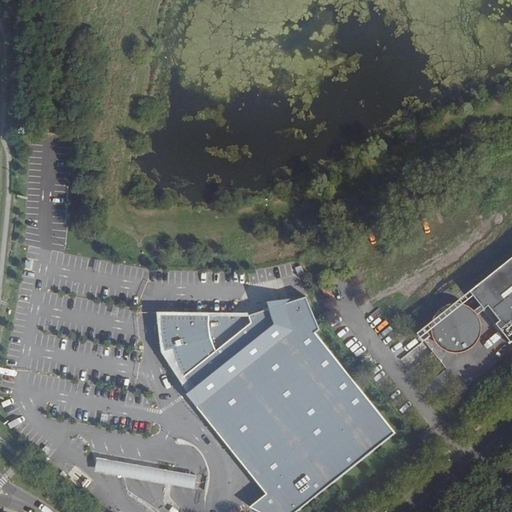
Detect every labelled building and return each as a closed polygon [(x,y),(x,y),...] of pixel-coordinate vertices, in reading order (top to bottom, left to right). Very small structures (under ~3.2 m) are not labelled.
[(511,251),(416,328),(464,388),(511,350),(511,251)] [(307,297),(270,309),(251,316),(250,313),(160,313),(166,357),(178,355),(178,362),(186,378),(198,393),(200,392),(207,400),(199,407),(219,432),(268,494),(251,507),(259,511),(297,511),(396,433),(316,333),(321,329),(307,297)] [(379,360),(384,355),(375,343),(370,348),(379,360)] [(178,355),(166,357),(174,369),(181,379),(199,407),(207,400),(200,392),(198,393),(186,378),(178,362),(178,355)] [(110,459),(101,457),(98,471),(114,474),(146,479),(182,486),(196,488),(198,474),(184,471),(143,464),(110,459)]
